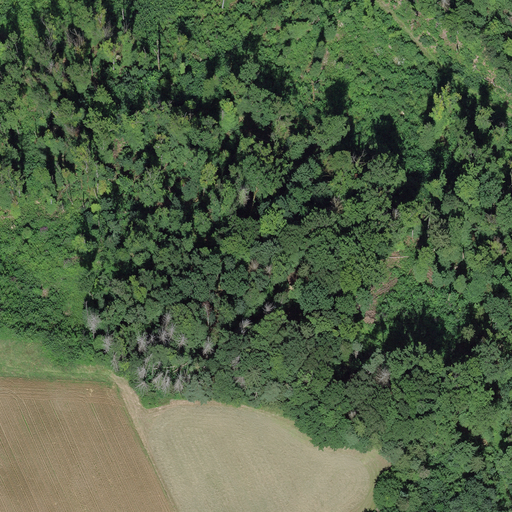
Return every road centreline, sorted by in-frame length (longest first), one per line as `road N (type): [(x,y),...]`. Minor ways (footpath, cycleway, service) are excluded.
road 1 (track): [(511,504),(493,427),(470,396),(381,340),(232,276)]
road 2 (track): [(377,0),(511,117)]
